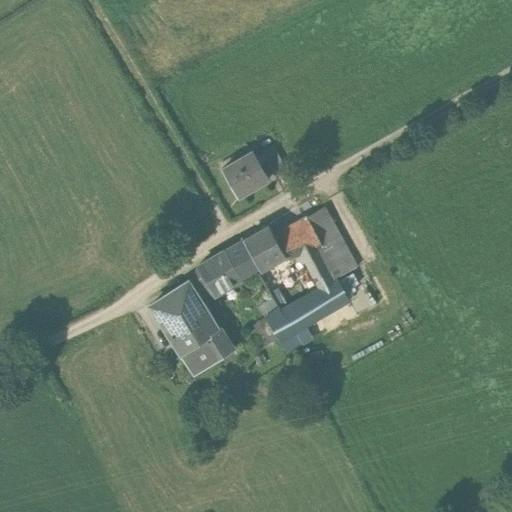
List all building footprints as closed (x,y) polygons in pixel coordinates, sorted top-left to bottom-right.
[(255,156),(224,174),(240,201),(271,184),(255,156)] [(228,192),(219,198),(228,212),(237,207),(228,192)] [(331,206),(315,211),(322,230),(338,224),(331,206)] [(270,225),(245,240),(261,268),(285,254),(270,225)] [(314,228),(295,236),(320,288),(282,311),(279,307),(266,318),(280,340),(290,353),(303,344),(295,331),(350,299),(314,228)] [(245,240),(226,251),(242,279),(261,268),(245,240)] [(242,279),(226,251),(200,265),(216,294),(242,279)] [(217,328),(189,282),(151,305),(182,355),(204,341),(211,353),(229,342),(220,327),(217,328)] [(280,340),(266,318),(265,317),(253,324),(269,347),(280,340)]
